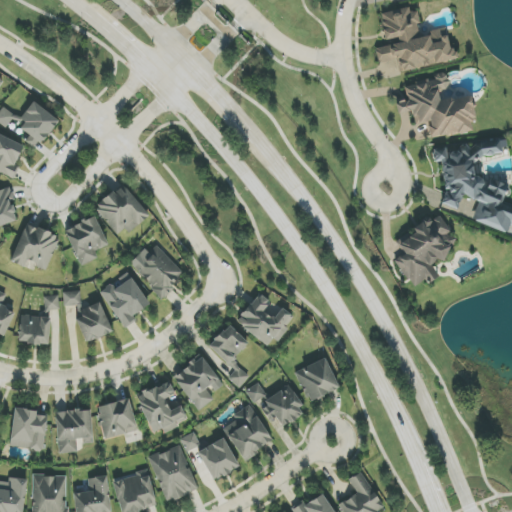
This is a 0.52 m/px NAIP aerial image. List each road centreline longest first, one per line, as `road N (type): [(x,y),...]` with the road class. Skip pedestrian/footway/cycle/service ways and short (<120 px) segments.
road 1 (residential): [(0,48),(60,87),(138,162),(228,280),(156,348),(111,369),(68,376),(0,371)]
road 2 (residential): [(209,4),(41,183),(43,198),(65,201),(233,28)]
road 3 (secondary): [(174,89),(277,218),(380,374),(417,464)]
road 4 (secondary): [(472,511),(405,360),(256,142)]
road 5 (residential): [(342,56),(348,0),(247,12),(288,48),(342,56)]
road 6 (residential): [(394,176),(342,56)]
